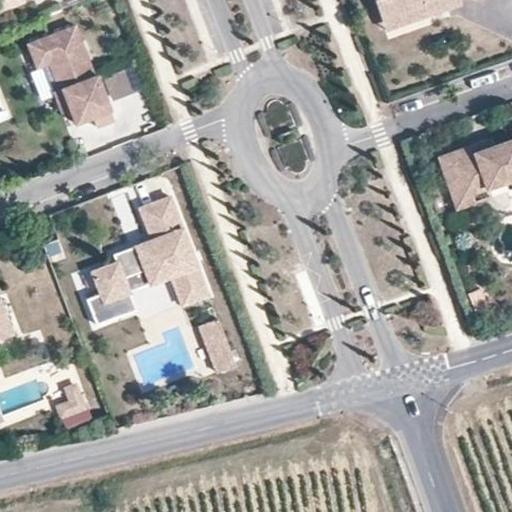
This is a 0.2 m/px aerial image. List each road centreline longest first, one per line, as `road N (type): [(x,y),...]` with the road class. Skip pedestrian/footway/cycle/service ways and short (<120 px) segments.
road 1 (residential): [(363,391),(0,478)]
road 2 (residential): [(0,207),(238,119)]
road 3 (residential): [(400,382),(324,180)]
road 4 (residential): [(293,200),(363,391)]
road 5 (residential): [(511,87),(331,148)]
road 6 (residential): [(445,511),(400,382)]
